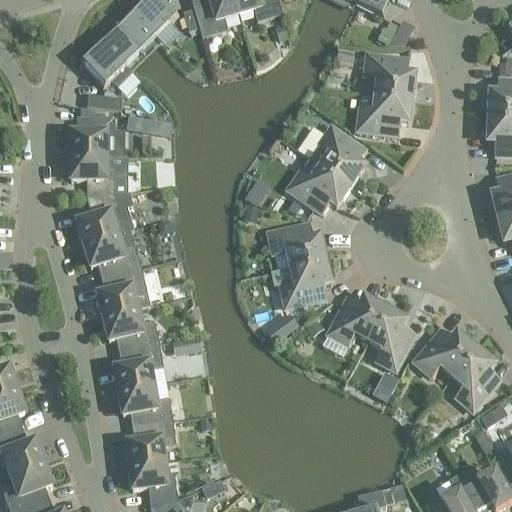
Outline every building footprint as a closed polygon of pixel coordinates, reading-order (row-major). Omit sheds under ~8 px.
[(152,0),(83,68),(106,92),(175,24),(152,0)] [(193,14),(197,26),(202,44),(228,36),(224,24),(239,19),(233,0),(204,0),(191,4),(193,14)] [(233,0),(239,19),(253,15),(257,28),(283,20),(276,0),(233,0)] [(390,0),(335,0),(380,22),(390,0)] [(186,29),(197,26),(193,14),(182,17),(186,29)] [(395,38),(383,32),(377,44),(389,50),(395,38)] [(354,57),(338,55),(336,67),(352,69),(354,57)] [(378,85),(376,100),(411,104),(414,80),(407,79),(409,66),(367,60),(364,83),(378,85)] [(490,98),(489,123),(511,123),(511,85),(497,85),(497,98),(490,98)] [(87,112),(120,115),(122,102),(89,99),(87,112)] [(411,104),(376,100),(374,115),(360,113),(357,136),(399,141),(401,128),(408,129),(411,104)] [(76,123),(76,138),(71,138),(71,162),(106,162),(106,149),(115,149),(115,123),(76,123)] [(511,123),(489,123),(488,147),(495,147),(494,161),(511,161),(511,123)] [(331,133),(310,164),(350,192),(364,172),(358,168),(366,157),(331,133)] [(86,186),(86,205),(115,201),(114,175),(106,175),(106,162),(71,162),(71,186),(86,186)] [(350,192),(310,164),(288,196),(323,219),(330,208),(336,212),(350,192)] [(511,181),(496,185),(499,199),(492,200),(498,224),(511,220),(511,181)] [(77,227),(84,250),(130,236),(130,237),(134,236),(127,213),(133,212),(129,198),(115,201),(86,205),(92,223),(77,227)] [(511,220),(498,224),(504,248),(511,246),(511,249),(511,220)] [(277,276),(290,273),(325,265),(319,241),(313,243),(310,230),(268,239),(277,276)] [(97,271),(101,285),(141,273),(130,237),(130,236),(84,250),(91,273),(97,271)] [(325,265),(290,273),(294,288),(280,291),(286,313),(327,304),(323,291),(330,289),(325,265)] [(98,300),(103,323),(138,315),(134,300),(147,297),(141,273),(101,285),(105,298),(98,300)] [(355,339),(368,346),(385,315),(364,303),(360,310),(348,303),(328,340),(349,351),(355,339)] [(116,345),(119,359),(159,350),(154,327),(141,330),(138,315),(103,323),(109,346),(116,345)] [(385,315),(368,346),(381,353),(375,365),(395,377),(415,340),(404,333),(407,327),(385,315)] [(441,372),(452,382),(475,355),(457,339),(452,344),(442,335),(414,367),(432,383),(441,372)] [(114,373),(119,397),(153,391),(151,376),(164,374),(159,350),(119,359),(121,372),(114,373)] [(475,355),(452,382),(464,392),(455,402),(473,417),(500,385),(490,376),(494,371),(475,355)] [(0,400),(17,395),(9,372),(0,375),(0,400)] [(130,420),(132,433),(173,427),(169,403),(156,406),(153,391),(119,397),(123,421),(130,420)] [(0,442),(23,434),(18,420),(25,418),(17,395),(0,400),(0,442)] [(127,448),(130,472),(165,468),(163,452),(176,451),(173,427),(132,433),(134,447),(127,448)] [(0,468),(5,466),(10,481),(43,468),(35,446),(28,448),(23,434),(0,442),(0,468)] [(511,449),(496,459),(502,468),(511,485),(511,449)] [(3,500),(7,511),(37,511),(51,507),(45,493),(52,491),(43,468),(10,481),(16,495),(3,500)] [(148,494),(149,511),(162,511),(178,505),(174,479),(166,480),(165,468),(130,472),(132,495),(148,494)] [(471,473),(460,479),(478,511),(489,511),(491,511),(505,511),(511,509),(505,498),(511,494),(511,485),(502,468),(491,474),(494,480),(479,488),(471,473)] [(478,511),(460,479),(449,486),(458,500),(443,509),(440,503),(425,511),(478,511)]
